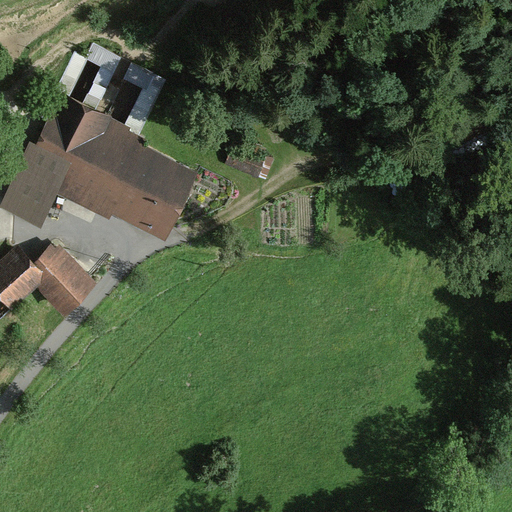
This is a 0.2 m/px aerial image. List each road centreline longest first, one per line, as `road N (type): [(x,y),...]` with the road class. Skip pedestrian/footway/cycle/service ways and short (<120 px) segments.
road 1 (track): [(146,239),(0,413)]
road 2 (track): [(6,101),(63,47),(141,0)]
